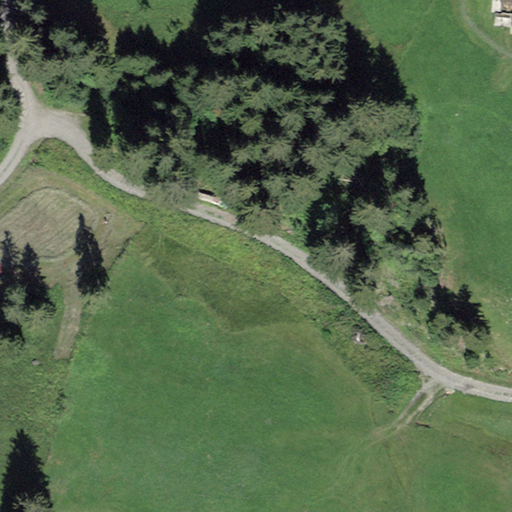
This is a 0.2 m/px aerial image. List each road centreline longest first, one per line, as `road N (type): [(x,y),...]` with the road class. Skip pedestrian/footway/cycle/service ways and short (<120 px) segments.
road 1 (track): [(29,121),(66,131),(113,180),(260,228),(307,257),(431,368),(464,386),(511,395)]
road 2 (track): [(15,0),(8,15),(29,121),(22,148),(0,177)]
